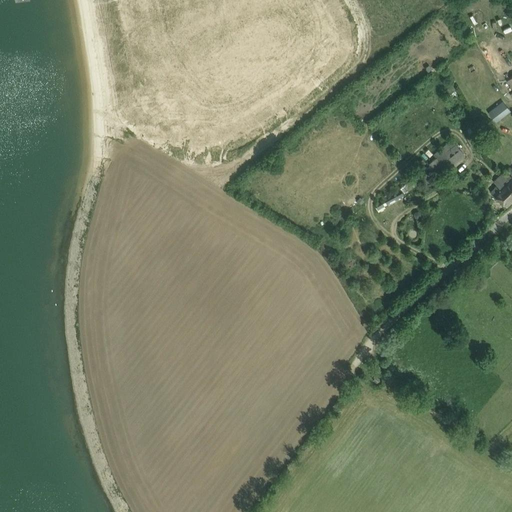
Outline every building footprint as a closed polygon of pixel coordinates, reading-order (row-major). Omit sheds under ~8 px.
[(509,111),(500,100),(490,108),(492,110),(490,112),(497,121),(509,111)] [(479,122),(463,131),(471,146),(486,137),(483,132),(484,131),(479,122)] [(430,163),(435,169),(460,149),(452,139),(427,159),(430,163)] [(497,184),(491,191),(503,203),(506,207),(511,201),(511,169),(509,167),(503,173),(502,172),(493,181),(497,184)] [(416,174),(400,187),(403,192),(420,179),(416,174)] [(402,192),(375,206),(377,209),(404,195),(402,192)]
